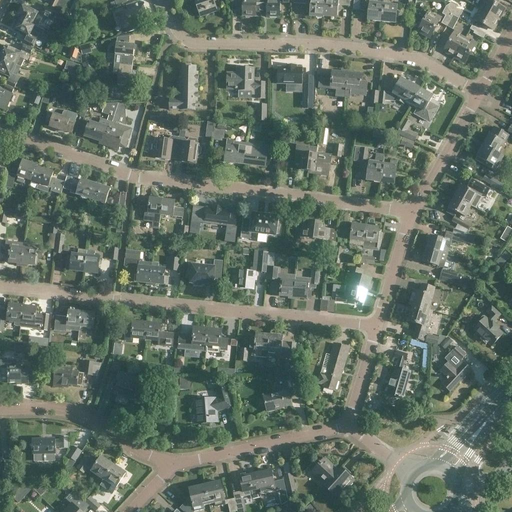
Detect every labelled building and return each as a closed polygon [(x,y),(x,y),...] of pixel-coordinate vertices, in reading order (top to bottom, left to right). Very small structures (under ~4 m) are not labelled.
[(61,13),(67,2),(62,0),(52,0),(49,7),(61,13)] [(209,10),(210,13),(217,11),(213,0),(194,0),(197,7),(196,8),(197,11),(199,12),(199,14),(209,10)] [(243,1),(243,16),(246,16),(246,17),(252,17),(252,16),(255,16),(255,12),(261,12),(261,4),(261,0),(248,0),(249,1),(243,1)] [(279,16),(280,1),(268,1),(268,0),(261,0),(261,4),(261,12),(267,12),(267,16),(270,16),(270,18),(276,18),(276,16),(279,16)] [(324,16),(323,16),(325,0),(324,0),(321,0),(293,0),(293,3),(310,5),(309,16),(323,17),(324,16)] [(325,0),(323,16),(324,16),(337,17),(338,6),(349,6),(349,0),(340,0),(341,0),(337,0),(324,0),(325,0)] [(357,0),(360,0),(358,11),(365,12),(365,7),(369,7),(367,20),(372,21),(382,22),(384,5),(383,5),(383,0),(357,0)] [(384,5),(382,22),(391,23),(395,23),(397,6),(398,1),(392,0),(383,0),(383,5),(384,5)] [(486,0),(481,9),(499,19),(505,9),(488,0),(486,0)] [(458,19),(461,13),(455,10),(457,6),(451,3),(447,6),(453,16),(458,19)] [(52,21),(57,12),(44,6),(40,14),(23,5),(17,17),(20,19),(32,25),(32,24),(37,27),(43,16),(52,21)] [(446,7),(442,14),(445,16),(441,23),(447,26),(453,16),(447,6),(446,7)] [(147,21),(143,8),(120,15),(126,33),(136,30),(134,25),(147,21)] [(493,30),(499,19),(481,9),(481,10),(483,11),(480,16),(475,14),(472,19),(477,22),(477,21),(493,30)] [(435,18),(428,14),(417,32),(419,33),(419,32),(429,38),(439,22),(442,18),(436,15),(435,18)] [(458,19),(453,16),(447,26),(452,30),(458,19)] [(44,31),(37,27),(32,24),(32,25),(20,19),(14,30),(28,37),(32,30),(37,32),(42,35),(44,31)] [(464,40),(458,37),(460,34),(454,31),(452,35),(453,36),(444,52),(454,57),(464,40)] [(114,64),(120,65),(132,66),(133,60),(132,60),(132,56),(133,57),(135,45),(129,44),(130,36),(117,38),(117,43),(114,64)] [(38,44),(27,39),(25,44),(35,50),(38,44)] [(475,47),(477,43),(472,40),(470,43),(464,40),(454,57),(465,63),(474,47),(475,47)] [(1,52),(0,54),(0,57),(16,65),(20,67),(24,60),(27,61),(33,49),(24,45),(21,52),(16,50),(15,50),(8,47),(6,51),(4,50),(3,52),(1,52)] [(0,57),(0,72),(4,74),(4,75),(9,77),(6,85),(14,89),(20,78),(16,76),(20,67),(16,65),(0,57)] [(89,62),(82,64),(85,72),(92,69),(89,62)] [(131,75),(132,66),(120,65),(114,64),(113,74),(119,74),(117,85),(128,87),(128,89),(135,89),(135,87),(136,87),(137,76),(131,75)] [(195,111),(196,102),(197,102),(197,98),(198,98),(198,94),(198,89),(198,85),(198,80),(199,76),(198,76),(198,72),(196,72),(196,66),(191,66),(191,67),(187,66),(182,66),(182,72),(180,72),(180,75),(179,75),(179,79),(180,79),(180,84),(179,84),(179,88),(180,88),(179,93),(179,97),(179,99),(169,99),(169,110),(181,110),(181,111),(195,111)] [(312,108),(313,76),(302,76),(302,68),(296,68),(296,67),(287,66),(287,68),(278,67),(278,75),(276,75),(276,82),(278,82),(278,84),(286,84),(301,84),(304,87),(303,93),(303,107),(312,108)] [(253,84),(253,68),(238,67),(238,74),(227,74),(226,89),(237,89),(237,91),(252,91),(252,95),(258,95),(258,99),(264,99),(264,82),(258,82),(258,84),(253,84)] [(348,74),(332,72),(331,81),(331,86),(331,87),(341,88),(340,98),(345,98),(348,74)] [(345,98),(350,99),(350,95),(366,97),(367,82),(361,81),(362,75),(348,74),(345,98)] [(72,77),(70,90),(79,91),(81,78),(72,77)] [(421,90),(419,89),(419,88),(409,83),(409,84),(401,79),(393,93),(380,92),(379,104),(386,105),(386,101),(395,102),(396,100),(403,104),(405,101),(413,105),(421,90)] [(93,81),(84,82),(85,96),(94,95),(93,81)] [(12,95),(14,89),(6,85),(4,89),(0,87),(0,108),(4,110),(5,109),(6,109),(12,95)] [(429,103),(432,97),(421,90),(413,105),(418,108),(415,114),(429,122),(437,108),(429,103)] [(52,93),(45,91),(42,102),(48,105),(52,93)] [(36,92),(32,103),(38,106),(43,95),(36,92)] [(257,105),(257,122),(266,122),(266,105),(257,105)] [(75,122),(77,114),(67,111),(66,111),(65,111),(64,111),(64,112),(63,112),(63,113),(62,117),(48,112),(45,121),(51,123),(50,127),(65,132),(66,131),(72,133),(75,122)] [(106,143),(112,123),(114,117),(109,115),(107,121),(101,119),(99,125),(89,122),(85,136),(106,143)] [(312,120),(307,115),(303,119),(309,123),(312,120)] [(125,148),(131,129),(112,123),(106,143),(111,145),(110,147),(118,149),(120,146),(125,148)] [(493,127),(483,146),(497,153),(501,146),(503,147),(505,143),(509,136),(493,127)] [(283,131),(275,130),(274,144),(281,145),(283,131)] [(407,131),(404,137),(415,141),(418,135),(407,131)] [(170,156),(176,156),(178,137),(172,137),(169,139),(169,140),(158,139),(157,141),(153,144),(152,149),(156,154),(155,159),(169,161),(170,156)] [(187,141),(185,138),(178,137),(176,156),(182,157),(181,162),(195,164),(196,157),(197,157),(201,154),(201,149),(199,146),(198,145),(198,143),(196,139),(189,138),(187,141)] [(404,139),(401,145),(412,149),(414,143),(404,139)] [(225,162),(244,164),(246,144),(233,143),(234,141),(227,140),(226,149),(228,149),(227,152),(226,152),(225,162)] [(271,148),(246,144),(244,164),(265,167),(267,154),(270,155),(271,148)] [(341,158),(342,146),(335,145),(334,157),(341,158)] [(301,170),(314,172),(316,154),(317,149),(301,146),(300,153),(296,152),(295,162),(302,163),(301,170)] [(483,146),(475,160),(483,164),(484,162),(490,165),(488,167),(495,171),(504,157),(497,153),(483,146)] [(374,181),(381,182),(383,164),(384,156),(376,155),(375,161),(369,160),(366,160),(368,149),(361,148),(361,149),(355,148),(353,161),(359,162),(366,163),(369,163),(367,180),(374,181)] [(316,154),(314,172),(314,174),(329,175),(331,156),(316,154)] [(18,177),(17,182),(23,184),(25,179),(32,181),(37,165),(23,160),(18,177)] [(381,182),(387,183),(394,184),(397,166),(397,161),(391,160),(390,165),(383,164),(381,182)] [(9,165),(0,163),(0,164),(0,170),(8,172),(9,165)] [(51,191),(61,194),(63,189),(65,183),(51,178),(53,173),(37,167),(37,165),(32,181),(40,184),(38,189),(47,192),(48,187),(52,188),(51,191)] [(12,188),(15,175),(8,174),(6,187),(12,188)] [(73,177),(67,175),(65,183),(63,189),(68,190),(73,177)] [(483,180),(491,185),(495,180),(486,175),(483,180)] [(72,184),(70,192),(76,194),(89,199),(94,183),(81,179),(78,187),(72,184)] [(110,196),(112,190),(94,183),(89,199),(98,202),(97,203),(103,205),(103,203),(105,204),(108,195),(110,196)] [(461,186),(455,197),(471,206),(475,208),(481,197),(469,190),(469,188),(464,185),(463,187),(461,186)] [(487,196),(490,191),(480,185),(477,191),(487,196)] [(471,206),(455,197),(447,212),(455,217),(454,219),(460,222),(458,224),(468,230),(469,230),(472,225),(464,220),(465,218),(465,217),(471,206)] [(155,214),(154,222),(154,228),(159,229),(160,215),(161,215),(163,200),(150,198),(144,198),(143,205),(149,206),(148,213),(155,214)] [(174,208),(175,202),(163,200),(161,215),(182,218),(183,209),(174,208)] [(231,214),(231,211),(223,210),(224,208),(212,206),(212,208),(206,208),(204,221),(227,224),(227,227),(235,228),(237,214),(231,214)] [(1,212),(0,215),(0,224),(6,225),(8,214),(1,212)] [(243,218),(241,238),(250,239),(251,233),(276,236),(276,234),(279,234),(280,225),(277,225),(278,217),(252,214),(252,219),(243,218)] [(197,234),(199,220),(191,219),(190,234),(197,234)] [(57,234),(58,222),(51,221),(50,233),(57,234)] [(304,238),(329,241),(330,230),(321,229),(322,223),(309,221),(308,227),(302,226),(300,239),(304,240),(304,238)] [(466,233),(468,230),(458,224),(456,229),(466,233)] [(188,239),(189,236),(190,226),(181,225),(179,238),(188,239)] [(365,226),(352,225),(350,244),(358,245),(357,250),(362,251),(363,248),(364,241),(363,241),(365,226)] [(377,240),(379,228),(365,226),(363,241),(364,241),(363,248),(378,250),(379,240),(377,240)] [(466,233),(456,229),(454,229),(453,234),(465,238),(466,233)] [(337,231),(330,230),(329,241),(326,259),(333,260),(337,231)] [(447,255),(452,240),(463,243),(465,238),(453,234),(447,232),(445,238),(444,240),(431,236),(429,242),(428,242),(426,248),(427,248),(427,249),(442,253),(447,255)] [(65,235),(58,234),(55,253),(62,254),(65,235)] [(5,246),(4,254),(9,254),(8,261),(9,261),(9,263),(17,264),(22,265),(24,244),(19,243),(6,241),(5,246)] [(22,265),(27,265),(35,266),(35,264),(37,265),(37,258),(41,259),(42,251),(30,249),(30,244),(24,244),(22,265)] [(336,247),(334,260),(341,261),(342,248),(336,247)] [(118,249),(111,248),(110,260),(117,261),(118,249)] [(87,250),(78,249),(78,255),(72,254),(71,261),(67,260),(66,269),(70,270),(84,272),(87,250)] [(425,256),(423,262),(443,268),(445,261),(447,255),(442,253),(427,249),(427,250),(426,250),(424,256),(425,256)] [(84,272),(98,274),(100,258),(95,257),(95,252),(87,250),(84,272)] [(126,259),(125,267),(138,268),(138,275),(135,275),(134,282),(150,283),(152,263),(138,261),(139,252),(127,251),(126,259)] [(267,273),(267,267),(268,253),(258,252),(257,272),(267,273)] [(505,253),(501,258),(505,262),(510,257),(505,253)] [(361,263),(374,265),(375,258),(362,256),(361,263)] [(181,259),(169,258),(168,270),(179,271),(181,259)] [(192,265),(191,283),(194,284),(194,285),(201,286),(202,284),(213,285),(214,279),(221,280),(222,262),(215,261),(214,267),(192,265)] [(326,261),(324,267),(331,269),(333,263),(326,261)] [(158,269),(159,264),(152,263),(150,283),(168,285),(168,277),(165,277),(165,269),(158,269)] [(348,272),(344,286),(347,287),(351,288),(366,292),(370,278),(362,276),(364,270),(350,266),(348,272)] [(267,267),(267,273),(266,280),(279,281),(280,268),(267,267)] [(442,270),(440,280),(458,285),(466,288),(469,279),(460,276),(461,275),(442,270)] [(254,290),(255,272),(239,271),(238,277),(232,276),(231,288),(254,290)] [(294,297),(307,299),(307,298),(311,299),(312,289),(308,289),(308,284),(317,284),(319,272),(312,271),(311,279),(295,278),(295,282),(294,297)] [(295,282),(281,281),(280,296),(294,297),(295,282)] [(414,291),(410,305),(414,306),(428,310),(433,311),(433,309),(434,310),(434,311),(439,312),(439,311),(448,313),(449,307),(435,303),(430,302),(434,288),(422,285),(420,292),(414,291)] [(336,295),(336,301),(347,302),(354,305),(355,302),(362,304),(366,292),(351,288),(347,287),(344,296),(336,295)] [(9,305),(8,313),(5,313),(5,312),(0,311),(0,330),(3,331),(4,321),(14,322),(14,326),(20,327),(23,307),(19,307),(19,306),(17,306),(17,304),(11,303),(11,305),(9,305)] [(27,307),(27,308),(23,307),(20,327),(27,328),(27,324),(42,325),(41,329),(47,330),(49,316),(36,315),(37,308),(35,308),(35,306),(29,306),(29,307),(27,307)] [(414,306),(409,322),(417,324),(413,338),(437,345),(439,338),(425,334),(427,327),(428,327),(433,311),(428,310),(414,306)] [(500,315),(491,307),(487,312),(491,316),(487,320),(483,316),(472,327),(492,346),(502,335),(497,330),(498,328),(493,323),(500,315)] [(79,332),(82,312),(68,311),(68,317),(56,316),(54,330),(66,332),(66,330),(79,331),(79,332)] [(79,332),(79,331),(77,348),(82,349),(84,334),(86,334),(87,328),(93,329),(95,314),(82,312),(79,332)] [(140,339),(140,340),(146,341),(147,323),(140,323),(140,322),(135,321),(135,322),(133,322),(133,330),(126,329),(124,340),(132,341),(132,339),(140,339)] [(154,323),(154,324),(147,323),(146,341),(151,342),(151,340),(159,341),(158,345),(172,347),(174,334),(160,333),(161,325),(159,325),(159,323),(154,323)] [(178,349),(206,352),(208,329),(194,328),(193,336),(179,335),(178,349)] [(222,331),(208,329),(206,352),(220,353),(220,350),(227,351),(228,339),(221,339),(222,331)] [(250,336),(249,347),(251,347),(251,350),(252,350),(252,356),(267,357),(267,355),(268,351),(269,335),(256,334),(255,336),(250,336)] [(282,343),(283,337),(269,335),(268,351),(267,355),(287,357),(287,358),(294,359),(296,344),(289,343),(288,344),(282,343)] [(445,349),(452,342),(448,338),(441,345),(445,349)] [(334,344),(327,368),(322,367),(317,383),(324,385),(324,387),(334,391),(338,380),(340,380),(349,348),(334,344)] [(466,354),(457,345),(451,351),(461,360),(466,354)] [(398,359),(396,367),(395,367),(387,394),(402,399),(410,372),(402,369),(404,361),(406,361),(407,354),(396,351),(394,358),(398,359)] [(448,362),(440,371),(448,378),(442,384),(450,392),(461,379),(460,378),(462,376),(464,378),(472,370),(463,362),(461,360),(451,351),(444,358),(448,362)] [(111,370),(117,372),(120,361),(114,359),(111,370)] [(1,361),(1,369),(8,368),(8,375),(7,375),(7,381),(8,381),(8,383),(20,383),(20,384),(28,383),(28,369),(21,370),(21,360),(1,361)] [(86,361),(85,375),(91,375),(93,362),(86,361)] [(56,370),(54,385),(63,386),(63,385),(68,385),(68,384),(77,385),(78,379),(83,380),(84,374),(73,372),(74,366),(57,363),(56,370)] [(120,372),(117,380),(119,381),(115,394),(136,401),(140,390),(134,389),(138,378),(120,372)] [(292,405),(289,395),(300,393),(297,376),(285,378),(288,391),(263,397),(267,412),(276,410),(275,409),(292,405)] [(198,423),(198,424),(218,422),(217,411),(231,407),(225,387),(216,389),(219,398),(216,399),(216,398),(196,400),(197,412),(198,412),(199,423),(198,423)] [(60,446),(60,448),(68,448),(67,436),(60,436),(60,440),(55,440),(55,439),(33,440),(33,453),(34,453),(34,460),(54,460),(54,453),(55,453),(55,446),(60,446)] [(73,446),(67,455),(70,457),(66,464),(71,468),(82,451),(73,446)] [(113,465),(101,457),(97,463),(92,460),(92,459),(86,455),(77,469),(83,473),(87,468),(96,474),(95,476),(103,482),(104,480),(113,465)] [(326,485),(325,486),(326,487),(341,470),(342,469),(341,469),(338,472),(335,470),(335,469),(325,459),(320,464),(321,465),(315,472),(314,470),(312,472),(326,485)] [(104,480),(109,483),(105,489),(112,494),(126,473),(113,465),(104,480)] [(12,486),(11,470),(3,470),(4,486),(12,486)] [(272,473),(271,470),(256,474),(261,498),(276,494),(273,479),(274,478),(272,473)] [(348,475),(347,476),(341,470),(326,487),(337,498),(344,491),(342,490),(346,486),(347,487),(354,480),(348,475)] [(243,491),(240,492),(241,498),(252,495),(253,499),(261,498),(256,474),(240,477),(243,491)] [(296,492),(292,474),(284,476),(288,493),(296,492)] [(226,505),(220,481),(205,485),(209,504),(217,503),(218,507),(226,505)] [(202,510),(201,506),(209,504),(205,485),(189,489),(192,500),(187,505),(185,503),(180,508),(183,511),(194,511),(202,510)] [(286,490),(278,492),(281,506),(288,501),(286,490)] [(82,511),(88,505),(73,491),(66,499),(72,504),(64,511),(82,511)] [(233,493),(235,499),(237,510),(243,509),(241,498),(240,492),(233,493)] [(96,511),(100,506),(90,497),(86,502),(96,511)] [(229,511),(236,511),(237,511),(237,510),(235,499),(227,501),(229,511)] [(283,508),(286,511),(299,511),(288,502),(283,508)]
